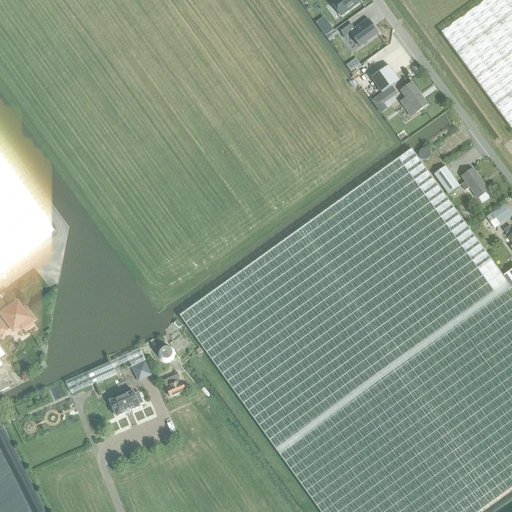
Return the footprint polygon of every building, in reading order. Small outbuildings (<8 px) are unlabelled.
[(332,0),(333,1),(331,3),(341,16),(360,2),(358,0),(332,0)] [(511,0),(489,0),(441,35),(511,131),(511,0)] [(378,34),(368,20),(355,30),(351,25),(340,33),(345,39),(350,35),(359,48),(378,34)] [(329,42),(334,39),(330,34),(326,37),(329,42)] [(389,66),(371,79),(381,94),(399,81),(389,66)] [(417,113),(428,105),(412,84),(401,92),(407,99),(401,103),(408,113),(414,109),(417,113)] [(392,88),(372,102),(381,113),(387,109),(383,104),(396,95),(392,88)] [(479,511),(511,488),(511,291),(502,278),(413,149),(179,316),(320,511),(479,511)] [(0,366),(3,364),(0,359),(0,273),(56,232),(0,155),(0,366)] [(436,175),(449,195),(460,187),(447,167),(436,175)] [(478,199),(481,203),(483,203),(491,198),(491,196),(488,192),(489,192),(473,170),(463,177),(467,182),(462,185),(466,191),(470,188),(478,199)] [(511,216),(504,205),(492,214),(500,226),(511,217),(511,216)] [(511,270),(502,278),(511,291),(511,270)] [(0,335),(8,330),(10,333),(17,329),(20,332),(35,321),(25,308),(22,310),(16,301),(0,312),(0,335)] [(170,347),(167,346),(163,347),(161,349),(159,352),(158,355),(159,358),(161,361),(163,363),(167,363),(170,363),(173,361),(175,358),(175,355),(175,352),(173,349),(170,347)] [(138,383),(151,376),(144,362),(131,369),(138,383)] [(111,363),(87,374),(93,385),(116,375),(113,369),(111,363)] [(87,374),(66,383),(71,395),(93,385),(87,374)] [(171,397),(185,391),(182,385),(178,375),(164,381),(171,397)] [(110,399),(112,403),(111,403),(118,418),(140,408),(139,406),(144,403),(139,393),(134,395),(134,393),(133,393),(130,389),(110,399)]
